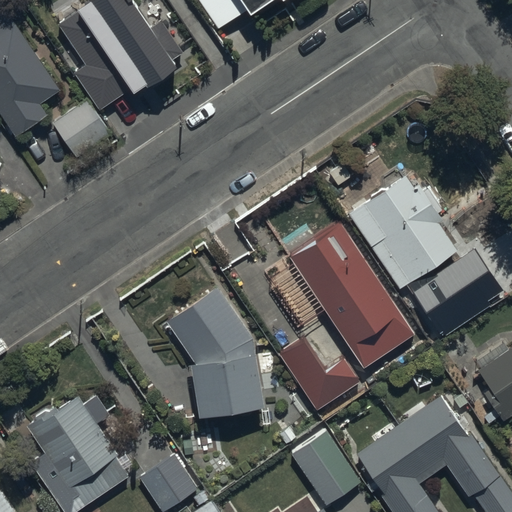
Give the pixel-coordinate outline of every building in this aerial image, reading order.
[(40,100),(60,88),(0,0),(0,109),(8,122),(15,132),(48,111),(40,100)] [(77,71),(101,107),(185,51),(161,15),(150,22),(134,0),(84,0),(55,19),(86,65),(77,71)] [(202,0),(220,25),(256,0),(202,0)] [(51,120),(76,157),(113,132),(88,96),(51,120)] [(408,174),(350,211),(399,287),(457,249),(408,174)] [(0,184),(0,209),(11,202),(0,184)] [(340,222),(289,256),(365,368),(415,335),(340,222)] [(475,248),(411,290),(442,336),(505,293),(475,248)] [(218,288),(168,325),(198,364),(204,417),(264,410),(256,339),(218,288)] [(303,338),(280,353),(318,410),(360,382),(345,359),(326,372),(303,338)] [(511,351),(481,373),(511,415),(511,351)] [(511,511),(511,493),(443,395),(355,457),(393,511),(434,511),(416,486),(448,463),(482,511),(511,511)] [(79,396),(29,429),(54,465),(41,473),(67,511),(81,511),(134,476),(79,396)] [(325,429),(292,451),(325,501),(358,479),(325,429)] [(178,457),(143,479),(163,511),(198,490),(178,457)] [(0,511),(12,511),(0,493),(0,511)]
